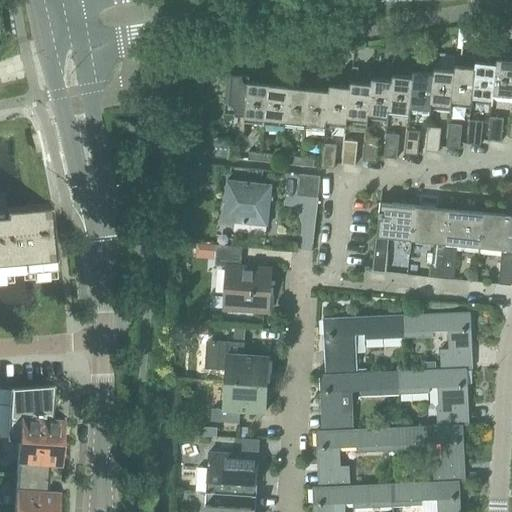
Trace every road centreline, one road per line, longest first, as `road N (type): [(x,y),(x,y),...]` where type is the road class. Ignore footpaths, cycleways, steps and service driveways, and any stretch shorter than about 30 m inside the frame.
road 1 (tertiary): [(105,341),(92,189),(63,46)]
road 2 (tertiary): [(63,46),(357,0)]
road 3 (residential): [(290,511),(300,258)]
road 4 (residential): [(337,264),(343,183),(511,155)]
road 5 (unclassified): [(498,511),(511,335)]
road 6 (tertiary): [(99,511),(105,341)]
road 7 (residential): [(380,284),(511,295)]
